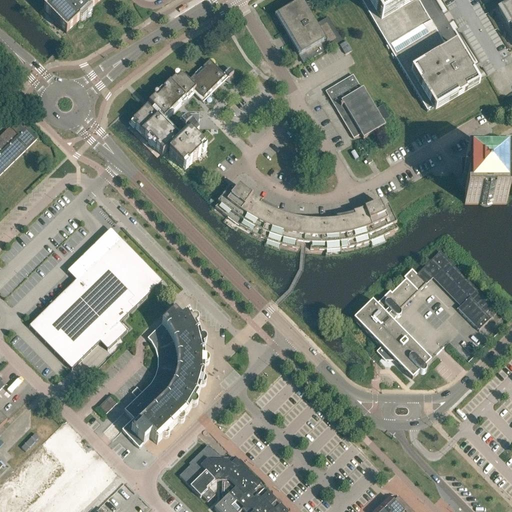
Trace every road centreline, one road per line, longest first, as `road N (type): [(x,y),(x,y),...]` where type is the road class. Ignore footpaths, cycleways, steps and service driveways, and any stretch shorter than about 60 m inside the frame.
road 1 (tertiary): [(291,336),(118,159)]
road 2 (unclassified): [(93,189),(264,362)]
road 3 (unclassified): [(138,486),(0,346)]
road 4 (unclassified): [(138,486),(264,362)]
road 5 (tertiary): [(78,94),(221,0)]
road 6 (residential): [(475,124),(352,193)]
road 7 (residential): [(301,108),(236,0)]
road 8 (residential): [(352,193),(330,200),(285,193),(242,164)]
road 9 (unclassified): [(93,189),(70,181),(0,246)]
